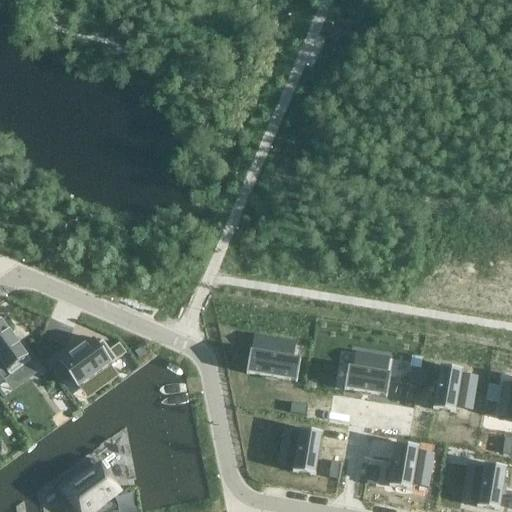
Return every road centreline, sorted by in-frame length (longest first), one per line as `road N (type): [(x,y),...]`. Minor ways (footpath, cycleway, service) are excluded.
road 1 (residential): [(181,342),(329,0)]
road 2 (residential): [(181,342),(208,373),(229,483),(248,498)]
road 3 (residential): [(21,274),(181,342)]
